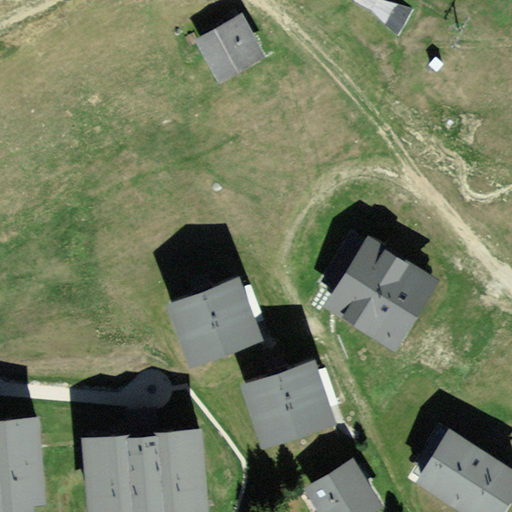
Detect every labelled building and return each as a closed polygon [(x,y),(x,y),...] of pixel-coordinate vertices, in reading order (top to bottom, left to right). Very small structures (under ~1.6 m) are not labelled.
[(242,12),(196,37),(219,81),(267,54),(242,12)] [(440,277),(368,232),(322,305),(393,350),(440,277)] [(238,276),(168,302),(191,362),(261,335),(238,276)] [(313,360),(243,384),(263,444),(334,420),(313,360)] [(0,419),(0,503),(58,499),(52,416),(0,419)] [(500,511),(511,493),(511,467),(448,428),(416,480),(468,511),(500,511)] [(205,431),(88,437),(91,511),(174,511),(208,510),(205,431)] [(352,457),(304,487),(319,511),(372,511),(382,506),(352,457)]
